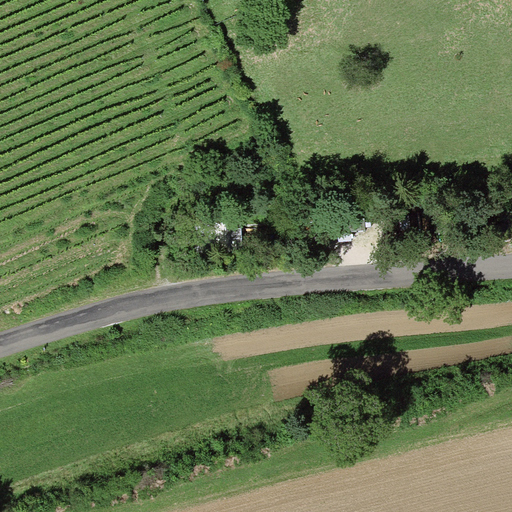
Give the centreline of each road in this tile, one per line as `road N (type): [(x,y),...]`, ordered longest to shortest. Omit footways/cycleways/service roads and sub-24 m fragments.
road 1 (unclassified): [(0,348),(239,285),(511,267)]
road 2 (track): [(171,299),(158,250),(168,216),(199,195),(276,188)]
road 3 (track): [(381,435),(511,398)]
